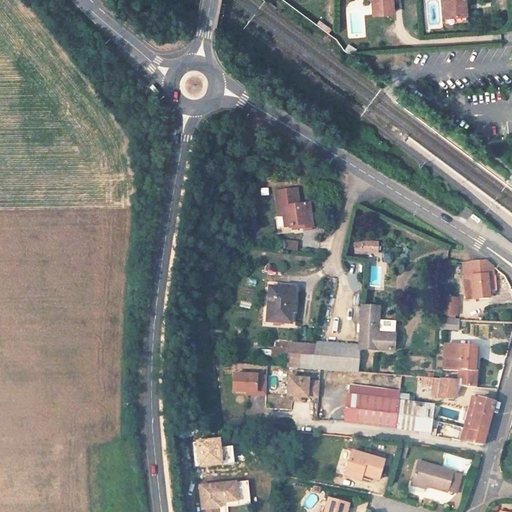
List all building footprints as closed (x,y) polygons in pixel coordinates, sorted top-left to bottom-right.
[(392,13),(391,0),(371,0),(373,14),(392,13)] [(443,0),(445,17),(460,15),(459,3),(464,3),(464,0),(443,0)] [(466,22),(464,3),(459,3),(460,15),(445,17),(446,24),(466,22)] [(299,190),(278,192),(279,208),(284,208),(285,216),(286,227),(294,227),(301,226),(302,229),(313,227),(311,203),(300,204),(299,190)] [(351,242),(352,255),(377,254),(376,240),(351,242)] [(295,243),(286,243),(285,251),(295,252),(295,243)] [(353,261),(350,276),(362,279),(366,264),(353,261)] [(485,261),(471,263),(472,279),(474,299),(489,298),(487,276),(493,276),(493,266),(485,261)] [(462,263),(464,280),(472,279),(471,263),(468,263),(462,263)] [(474,299),(472,279),(464,280),(466,300),(474,299)] [(289,313),(291,313),(294,313),(296,286),(282,285),(282,289),(282,291),(290,291),(289,313)] [(290,324),(291,313),(289,313),(290,291),(282,291),(282,289),(269,288),(266,322),(290,324)] [(442,317),(456,317),(456,298),(442,297),(442,317)] [(358,346),(358,350),(393,352),(394,334),(377,333),(378,322),(378,308),(360,307),(358,346)] [(457,331),(458,320),(440,319),(440,329),(457,331)] [(395,323),(378,322),(377,333),(394,334),(395,323)] [(315,346),(310,370),(351,373),(356,373),(358,350),(358,346),(316,343),(315,346)] [(286,368),(310,370),(315,346),(288,344),(288,349),(287,359),(286,368)] [(459,371),(459,381),(459,386),(475,387),(476,372),(474,372),(476,348),(444,346),(442,370),(459,371)] [(287,359),(288,349),(275,348),(272,348),(271,358),(287,359)] [(257,376),(233,376),(233,393),(247,394),(255,394),(255,396),(266,397),(266,378),(256,378),(257,376)] [(308,379),(288,378),(286,397),(294,398),(299,398),(307,399),(307,398),(318,399),(319,383),(308,382),(308,379)] [(459,381),(440,379),(439,390),(437,397),(454,399),(455,398),(459,387),(459,386),(459,381)] [(373,399),(374,390),(349,387),(348,396),(373,399)] [(459,387),(455,398),(461,400),(465,389),(459,387)] [(398,393),(397,398),(425,402),(427,392),(398,388),(398,393)] [(345,421),(394,428),(397,402),(397,398),(398,393),(374,390),(373,399),(348,396),(345,421)] [(459,441),(466,442),(478,398),(472,396),(459,441)] [(478,398),(466,442),(482,445),(494,402),(478,398)] [(417,405),(401,403),(398,428),(415,430),(430,433),(433,406),(417,404),(417,405)] [(348,464),(351,452),(342,449),(338,461),(348,464)] [(383,461),(351,452),(348,464),(346,471),(362,475),(378,480),(383,461)] [(466,471),(469,461),(444,453),(441,463),(466,471)] [(447,492),(452,472),(418,463),(412,482),(425,486),(447,492)] [(360,480),(362,475),(346,471),(345,476),(360,480)] [(462,475),(452,472),(447,492),(456,495),(462,475)] [(235,483),(200,486),(202,509),(220,507),(220,503),(237,501),(235,483)] [(345,511),(347,504),(328,499),(324,511),(345,511)]
